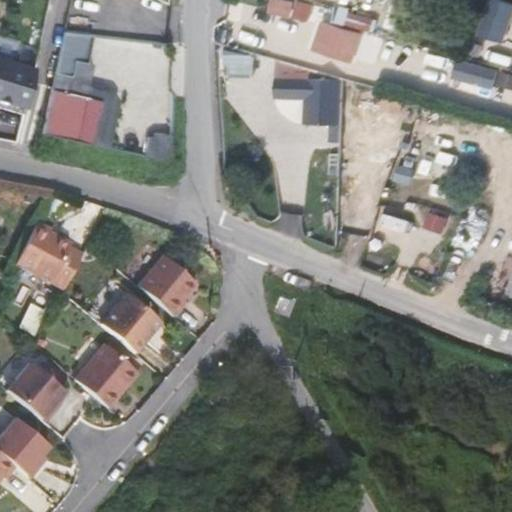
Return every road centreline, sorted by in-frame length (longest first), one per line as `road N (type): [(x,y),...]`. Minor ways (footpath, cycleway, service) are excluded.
road 1 (tertiary): [(511,349),(229,225)]
road 2 (unclassified): [(259,290),(381,511)]
road 3 (tertiary): [(229,225),(0,167)]
road 4 (residential): [(229,225),(208,195),(203,166),(201,0)]
road 5 (unknown): [(27,174),(65,0)]
